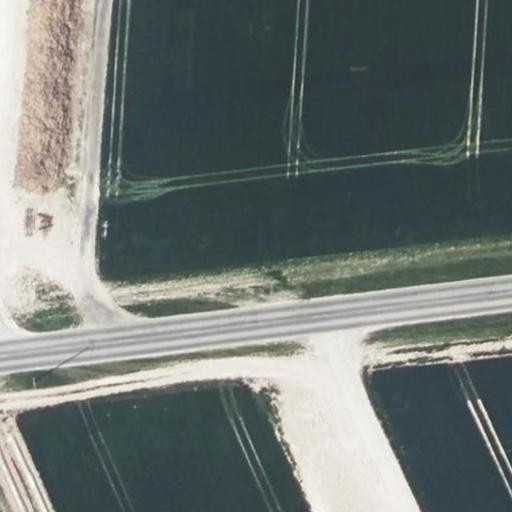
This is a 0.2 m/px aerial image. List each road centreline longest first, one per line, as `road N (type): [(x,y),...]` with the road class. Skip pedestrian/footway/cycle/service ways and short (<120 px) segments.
road 1 (track): [(0,402),(511,339)]
road 2 (secondary): [(0,349),(511,289)]
